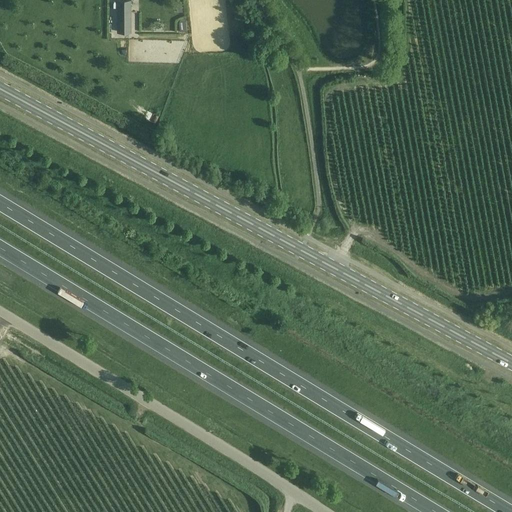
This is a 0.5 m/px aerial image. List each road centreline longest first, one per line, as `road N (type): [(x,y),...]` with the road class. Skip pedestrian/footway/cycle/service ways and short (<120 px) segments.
road 1 (motorway): [(511,511),(0,198)]
road 2 (primary): [(511,364),(0,90)]
road 3 (motorway): [(0,244),(442,511)]
road 4 (unclassified): [(322,511),(0,313)]
road 5 (track): [(341,256),(353,230),(334,189),(325,92),(400,74),(405,0)]
